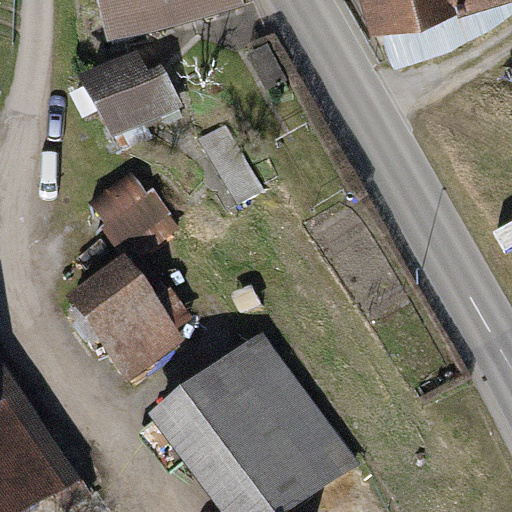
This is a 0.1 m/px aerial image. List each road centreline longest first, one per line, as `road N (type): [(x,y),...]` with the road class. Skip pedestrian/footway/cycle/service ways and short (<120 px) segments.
road 1 (track): [(185,511),(37,331),(9,248),(37,0)]
road 2 (tertiary): [(511,374),(296,0)]
